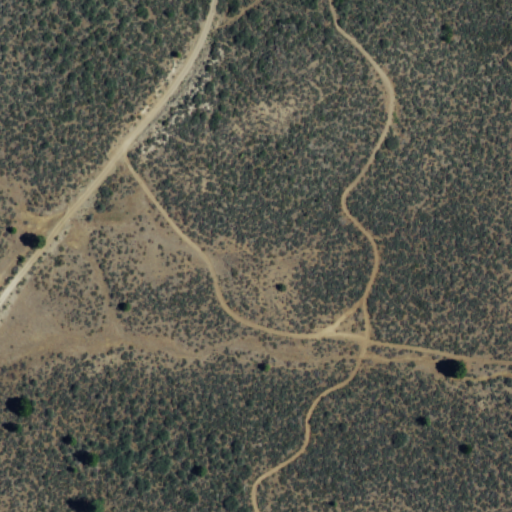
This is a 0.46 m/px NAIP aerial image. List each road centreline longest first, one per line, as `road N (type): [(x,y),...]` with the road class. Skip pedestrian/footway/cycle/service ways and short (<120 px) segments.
road 1 (track): [(254,511),(255,479),(293,455),(314,398),(351,373),(364,327),(371,244),(340,206),(341,195),(381,130),(388,97),(372,64),(338,31),(327,0)]
road 2 (track): [(122,144),(132,174),(208,266),(229,314),(278,333),(342,334),(511,361)]
road 3 (track): [(0,295),(176,78),(211,0)]
